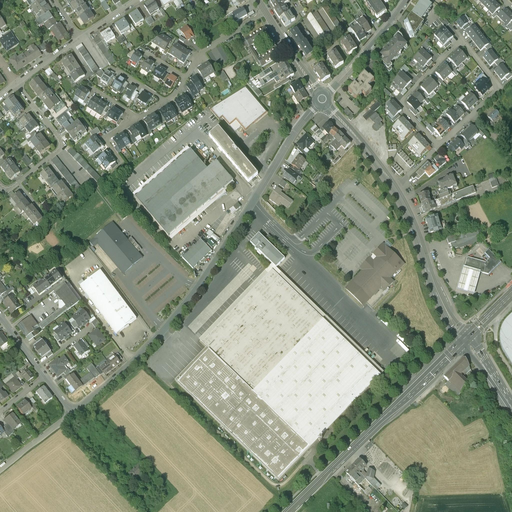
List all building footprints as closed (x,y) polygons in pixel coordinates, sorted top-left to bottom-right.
[(39,0),(32,5),(36,11),(34,12),(37,16),(45,10),(49,8),(44,0),(39,0)] [(69,6),(74,12),(75,11),(85,5),(81,0),(77,0),(78,0),(69,6)] [(268,0),(275,10),(283,5),(288,2),(286,0),(268,0)] [(364,0),(364,1),(366,3),(365,4),(374,17),(375,16),(377,18),(384,13),(384,12),(385,11),(379,3),(377,0),(364,0)] [(423,0),(412,15),(421,21),(432,6),(423,0)] [(489,11),(495,4),(491,0),(485,7),(489,11)] [(105,1),(100,4),(105,11),(110,9),(105,1)] [(153,1),(144,7),(150,16),(159,10),(157,7),(156,8),(154,5),(155,5),(153,1)] [(85,5),(75,11),(79,18),(89,12),(90,11),(88,8),(91,5),(89,2),(85,5)] [(495,4),(489,11),(493,15),(496,12),(500,8),(495,4)] [(283,5),(275,10),(274,10),(279,19),(280,19),(282,21),(281,21),(284,26),(285,26),(285,27),(290,24),(290,23),(295,20),(294,19),(294,18),(293,16),(290,12),(288,13),(283,5)] [(234,15),(232,15),(236,22),(246,15),(243,9),(239,11),(234,15)] [(45,10),(37,16),(39,19),(47,13),(45,10)] [(335,17),(330,10),(325,13),(330,20),(335,17)] [(503,13),(498,18),(503,22),(510,15),(506,10),(503,13)] [(143,21),(137,11),(130,16),(136,26),(143,21)] [(39,19),(36,21),(39,25),(44,22),(43,22),(44,21),(47,25),(46,26),(48,30),(50,29),(57,25),(49,12),(47,13),(39,19)] [(89,12),(79,18),(84,24),(94,18),(89,12)] [(332,34),(317,12),(312,15),(327,37),(332,34)] [(327,37),(312,15),(310,13),(306,16),(324,43),(329,40),(327,37)] [(412,15),(407,22),(406,21),(405,21),(404,22),(405,23),(404,24),(410,38),(414,37),(413,36),(415,34),(419,29),(418,29),(420,26),(421,26),(423,23),(421,21),(412,15)] [(511,16),(510,15),(503,22),(507,26),(511,22),(511,21),(511,16)] [(335,17),(330,20),(335,28),(340,25),(335,17)] [(440,17),(433,23),(437,27),(441,24),(443,22),(440,17)] [(465,22),(462,18),(456,23),(461,30),(462,29),(467,24),(465,22)] [(366,22),(363,19),(356,23),(358,26),(364,35),(371,30),(366,22)] [(124,20),(115,26),(122,35),(126,33),(125,32),(130,29),(124,20)] [(57,25),(50,29),(52,32),(54,31),(57,36),(55,37),(58,42),(68,36),(59,23),(57,25)] [(421,26),(420,26),(418,29),(419,29),(415,34),(413,36),(414,37),(410,38),(407,39),(408,41),(413,55),(421,47),(423,45),(425,43),(429,38),(425,34),(430,28),(423,23),(421,26)] [(364,35),(358,26),(351,30),(354,34),(359,42),(366,37),(364,35)] [(189,31),(187,27),(183,29),(183,30),(181,32),(187,41),(190,39),(192,38),(193,37),(193,36),(189,31)] [(470,30),(466,33),(473,42),(481,36),(474,27),(470,30)] [(265,28),(245,40),(246,42),(249,47),(250,46),(269,34),(265,28)] [(443,28),(434,36),(439,41),(448,33),(443,28)] [(115,38),(109,30),(101,35),(105,40),(107,43),(115,38)] [(305,42),(297,30),(289,35),(297,47),(298,46),(307,59),(314,54),(306,41),(305,42)] [(3,38),(0,40),(0,41),(7,52),(17,45),(12,38),(14,37),(11,33),(3,38)] [(439,41),(439,42),(443,46),(443,47),(449,42),(453,38),(452,38),(448,33),(439,41)] [(398,34),(393,39),(395,40),(393,42),(384,51),(385,52),(383,53),(382,54),(383,66),(388,70),(392,66),(389,64),(392,61),(392,62),(396,58),(395,57),(398,54),(399,54),(402,50),(406,46),(404,44),(405,43),(404,43),(404,42),(401,37),(398,34)] [(163,36),(151,43),(160,49),(166,39),(163,36)] [(488,45),(481,36),(473,42),(480,51),(485,48),(488,45)] [(349,38),(341,43),(349,55),(357,50),(349,38)] [(166,39),(160,49),(164,52),(166,49),(171,42),(166,39)] [(406,46),(402,50),(399,54),(398,54),(395,57),(396,58),(392,62),(392,61),(389,64),(392,66),(398,72),(400,70),(402,67),(404,65),(413,55),(408,41),(404,43),(405,43),(404,44),(406,46)] [(254,52),(250,46),(249,47),(246,42),(243,44),(248,52),(249,51),(251,54),(254,52)] [(45,43),(40,47),(42,51),(43,52),(48,48),(45,43)] [(36,48),(35,48),(33,45),(28,49),(31,53),(25,56),(25,57),(29,63),(40,56),(39,54),(39,53),(36,48)] [(181,48),(176,45),(174,48),(169,55),(174,58),(181,48)] [(181,48),(174,58),(179,61),(185,51),(181,48)] [(259,60),(257,61),(260,65),(261,67),(281,55),(277,48),(266,56),(259,60)] [(422,50),(413,60),(418,64),(427,54),(422,50)] [(463,55),(458,50),(453,54),(462,63),(466,59),(463,55)] [(134,51),(127,55),(128,57),(131,59),(135,53),(134,51)] [(185,51),(179,61),(184,64),(186,62),(190,54),(185,51)] [(336,51),(328,56),(336,69),(344,64),(336,51)] [(486,54),(483,57),(486,62),(494,56),(490,51),(486,54)] [(137,53),(135,53),(131,59),(130,61),(132,63),(131,65),(135,68),(142,58),(139,56),(140,55),(137,53)] [(259,60),(255,54),(252,56),(259,66),(260,65),(257,61),(259,60)] [(418,64),(423,69),(425,66),(426,65),(430,60),(432,59),(427,54),(418,64)] [(462,63),(453,54),(448,59),(452,63),(457,68),(462,63)] [(71,55),(61,62),(66,69),(67,68),(75,63),(76,62),(71,55)] [(25,57),(19,61),(16,56),(10,60),(17,71),(29,63),(25,57)] [(494,56),(486,62),(490,67),(494,63),(498,60),(494,56)] [(375,59),(367,67),(371,71),(379,63),(375,59)] [(142,68),(141,70),(145,72),(145,71),(148,73),(150,71),(153,66),(154,64),(151,62),(150,63),(147,61),(146,62),(142,68)] [(286,62),(282,64),(282,63),(279,65),(280,66),(278,67),(281,70),(280,70),(282,74),(290,69),(286,62)] [(75,63),(67,68),(71,75),(80,69),(75,63)] [(457,68),(452,63),(450,65),(452,67),(456,71),(458,69),(457,68)] [(214,73),(208,64),(203,67),(209,77),(214,73)] [(322,65),(314,70),(322,82),(330,77),(322,65)] [(452,73),(444,65),(440,69),(447,77),(452,73)] [(498,68),(494,71),(498,76),(505,70),(502,65),(498,68)] [(209,77),(203,67),(198,70),(201,75),(204,80),(209,77)] [(456,71),(452,67),(450,69),(456,76),(458,74),(456,71)] [(159,68),(153,77),(159,81),(160,80),(162,77),(164,74),(166,71),(163,70),(159,68)] [(261,79),(272,72),(269,68),(258,74),(261,79)] [(71,75),(68,77),(72,85),(85,76),(80,69),(71,75)] [(280,75),(278,76),(280,80),(285,77),(286,80),(288,79),(294,75),(290,69),(282,74),(280,75)] [(447,77),(440,69),(435,73),(443,81),(447,77)] [(505,70),(498,76),(501,81),(505,78),(509,75),(505,70)] [(100,72),(96,74),(97,77),(101,79),(105,74),(103,73),(102,71),(100,72)] [(109,73),(107,71),(105,74),(101,79),(100,81),(107,85),(113,76),(113,75),(114,74),(110,72),(109,73)] [(223,71),(218,74),(223,82),(228,79),(223,71)] [(278,71),(265,79),(267,82),(278,76),(280,75),(278,71)] [(364,73),(358,80),(359,81),(355,84),(354,83),(348,90),(352,94),(352,95),(356,99),(362,93),(366,96),(371,90),(368,87),(374,81),(369,76),(369,77),(364,73)] [(402,73),(393,83),(397,87),(406,77),(402,73)] [(489,81),(483,74),(478,78),(481,81),(485,85),(489,81)] [(171,75),(165,85),(171,89),(177,79),(171,75)] [(198,82),(195,78),(195,77),(192,79),(192,80),(190,81),(192,84),(198,93),(203,90),(202,89),(198,82)] [(285,77),(280,80),(279,82),(273,86),(275,90),(289,81),(288,79),(286,80),(285,77)] [(397,87),(402,91),(404,89),(406,87),(410,83),(411,81),(406,77),(397,87)] [(38,78),(29,85),(34,92),(43,85),(38,78)] [(116,83),(112,89),(119,93),(122,88),(126,82),(119,78),(116,83)] [(438,87),(430,78),(425,83),(433,91),(438,87)] [(256,84),(253,79),(246,83),(253,91),(261,86),(259,82),(256,84)] [(446,86),(439,79),(437,81),(439,82),(443,88),(446,86)] [(481,81),(480,82),(479,81),(475,85),(476,86),(474,87),(476,90),(479,94),(479,93),(482,96),(486,92),(486,91),(489,88),(485,85),(481,81)] [(303,89),(298,82),(290,87),(295,94),(303,89)] [(433,91),(425,83),(420,87),(428,96),(433,91)] [(198,93),(192,84),(187,87),(190,93),(193,97),(194,97),(199,94),(198,93)] [(43,85),(34,92),(39,98),(48,91),(43,85)] [(130,86),(127,91),(128,91),(125,96),(127,98),(127,99),(130,101),(131,99),(136,92),(137,89),(134,87),(133,89),(130,86)] [(85,90),(80,87),(74,96),(79,99),(85,90)] [(267,113),(245,87),(213,107),(235,132),(241,127),(245,131),(252,126),(267,113)] [(295,94),(293,95),(298,103),(308,97),(307,97),(303,89),(295,94)] [(48,91),(39,98),(44,104),(54,96),(49,90),(48,91)] [(85,90),(79,99),(84,102),(86,98),(90,93),(85,90)] [(469,92),(470,94),(475,99),(477,96),(471,90),(469,92)] [(151,98),(142,93),(140,97),(138,100),(141,102),(140,102),(143,104),(146,106),(151,98)] [(424,100),(417,93),(415,95),(414,95),(412,98),(419,105),(424,100)] [(470,94),(466,98),(473,106),(477,101),(475,99),(470,94)] [(54,96),(44,104),(53,116),(65,107),(56,95),(54,96)] [(185,96),(180,99),(187,111),(192,107),(190,104),(185,96)] [(427,99),(424,96),(421,98),(428,104),(430,102),(427,99)] [(13,97),(4,104),(3,105),(5,108),(3,109),(7,114),(19,105),(13,97)] [(98,101),(94,98),(93,98),(90,103),(87,108),(92,111),(98,101)] [(419,105),(412,98),(409,100),(409,101),(407,103),(411,107),(415,111),(416,111),(420,107),(419,105)] [(473,106),(466,98),(461,102),(468,110),(473,106)] [(187,111),(180,99),(175,102),(176,104),(181,112),(182,114),(187,111)] [(98,101),(92,111),(96,114),(103,104),(98,101)] [(370,110),(363,117),(366,121),(369,118),(372,122),(376,119),(379,116),(374,112),(380,106),(380,105),(377,101),(369,108),(370,110)] [(394,118),(401,110),(393,101),(386,107),(388,109),(387,110),(390,113),(394,118)] [(103,104),(96,114),(101,117),(104,112),(107,107),(103,104)] [(295,109),(290,112),(293,117),(298,114),(297,113),(303,110),(299,104),(294,108),(295,109)] [(19,105),(10,112),(15,118),(24,111),(19,105)] [(171,108),(170,105),(165,109),(172,120),(177,117),(176,115),(171,108)] [(65,107),(53,116),(55,119),(68,110),(65,107)] [(415,111),(411,107),(409,110),(415,116),(418,113),(416,111),(415,111)] [(452,111),(459,119),(464,114),(461,111),(457,107),(452,111)] [(110,114),(108,118),(112,121),(118,112),(114,109),(110,114)] [(172,120),(165,109),(159,112),(161,114),(166,122),(167,123),(172,120)] [(494,109),(487,116),(490,120),(494,123),(501,116),(494,109)] [(68,110),(55,119),(62,128),(63,127),(62,127),(67,123),(69,126),(74,123),(67,114),(69,112),(68,110)] [(459,119),(452,111),(451,110),(446,115),(450,119),(454,123),(459,119)] [(118,112),(112,121),(117,124),(120,120),(123,115),(118,112)] [(446,115),(444,113),(442,115),(442,116),(448,121),(450,119),(446,115)] [(24,119),(20,122),(24,128),(25,128),(34,121),(29,115),(24,119)] [(158,121),(154,115),(149,118),(156,128),(161,125),(158,121)] [(448,121),(442,116),(440,118),(447,124),(449,122),(448,121)] [(83,135),(76,140),(77,141),(75,143),(74,142),(75,144),(93,130),(83,117),(77,121),(86,132),(86,133),(87,134),(84,136),(83,135)] [(149,118),(144,121),(148,127),(150,132),(156,128),(149,118)] [(407,123),(402,118),(393,127),(397,130),(395,131),(400,136),(402,135),(405,139),(414,130),(409,125),(407,123)] [(382,125),(376,119),(373,122),(376,125),(374,126),(373,127),(372,128),(373,129),(375,131),(376,131),(378,130),(382,125)] [(449,127),(442,120),(437,125),(444,132),(449,127)] [(34,121),(25,128),(30,134),(33,131),(38,127),(34,121)] [(65,131),(74,142),(75,143),(77,141),(76,140),(83,135),(84,136),(87,134),(86,133),(86,132),(77,121),(75,124),(65,131)] [(329,122),(326,125),(326,124),(324,126),(322,128),(324,130),(327,134),(328,135),(329,133),(334,128),(329,122)] [(143,131),(139,125),(134,128),(139,136),(141,140),(146,136),(143,131)] [(433,129),(429,125),(426,128),(432,134),(435,131),(433,129)] [(444,132),(437,125),(433,129),(435,131),(440,136),(444,132)] [(478,133),(471,125),(466,130),(473,138),(478,133)] [(94,130),(90,133),(93,138),(95,137),(100,133),(97,128),(94,130)] [(139,136),(134,128),(129,131),(132,136),(134,139),(139,136)] [(322,128),(316,134),(318,137),(324,132),(323,131),(324,130),(322,128)] [(339,132),(334,128),(329,133),(331,135),(334,138),(339,132)] [(257,176),(218,129),(209,137),(248,183),(257,176)] [(466,130),(460,135),(465,139),(468,143),(473,138),(466,130)] [(334,138),(334,139),(335,141),(329,148),(332,151),(344,138),(339,132),(334,138)] [(40,134),(36,138),(30,142),(35,148),(45,140),(40,134)] [(127,139),(124,134),(118,137),(125,148),(130,145),(130,144),(127,139)] [(31,137),(26,141),(29,143),(30,142),(36,138),(34,135),(31,137)] [(306,135),(302,138),(302,139),(301,141),(300,141),(296,144),(303,150),(308,145),(309,147),(313,142),(306,135)] [(423,140),(418,135),(409,143),(412,147),(411,148),(416,153),(417,152),(420,155),(429,147),(425,142),(423,140)] [(93,138),(85,145),(89,150),(99,142),(95,137),(93,138)] [(125,148),(118,137),(113,141),(117,147),(120,151),(125,148)] [(344,138),(332,151),(333,151),(335,153),(341,146),(345,149),(350,143),(344,138)] [(456,139),(450,145),(455,151),(459,147),(461,149),(464,147),(460,143),(456,139)] [(45,140),(35,148),(40,155),(50,147),(45,140)] [(463,141),(462,140),(460,143),(464,147),(466,149),(468,147),(467,146),(463,141)] [(99,142),(89,150),(94,155),(100,150),(103,147),(99,142)] [(131,193),(133,196),(189,150),(186,147),(131,193)] [(207,170),(190,150),(135,197),(169,237),(223,191),(206,170),(207,170)] [(414,164),(401,150),(397,154),(410,168),(414,164)] [(102,156),(98,159),(102,165),(111,158),(107,152),(102,156)] [(32,163),(26,155),(23,157),(24,158),(30,165),(32,163)] [(437,163),(440,167),(446,163),(446,161),(444,159),(442,159),(439,155),(434,159),(437,163)] [(306,161),(298,156),(291,165),(294,167),(299,170),(306,161)] [(30,165),(24,158),(21,161),(27,167),(30,165)] [(111,158),(102,165),(106,170),(110,167),(115,163),(111,158)] [(10,160),(0,167),(5,173),(14,166),(15,166),(10,160)] [(207,170),(206,170),(223,191),(224,192),(233,184),(232,183),(233,182),(216,162),(207,170)] [(427,162),(416,173),(418,175),(416,177),(417,179),(418,179),(425,173),(424,172),(431,167),(427,162)] [(403,171),(395,163),(391,167),(399,175),(403,171)] [(14,166),(5,173),(11,180),(20,173),(14,166)] [(429,177),(435,172),(431,167),(424,172),(425,173),(429,177)] [(48,169),(40,175),(41,176),(40,176),(43,180),(44,179),(46,182),(54,176),(48,169)] [(293,174),(288,170),(283,177),(293,184),(297,178),(297,177),(293,174)] [(299,175),(295,172),(293,174),(297,177),(297,178),(300,180),(302,177),(299,175)] [(59,183),(54,176),(46,182),(47,183),(46,184),(49,186),(52,189),(53,188),(59,183)] [(446,181),(438,184),(442,192),(438,194),(440,199),(449,196),(447,190),(453,188),(453,187),(456,186),(453,176),(445,179),(446,181)] [(494,178),(489,180),(492,188),(497,186),(494,178)] [(287,183),(282,180),(279,185),(283,188),(287,183)] [(59,183),(53,188),(58,195),(66,189),(61,182),(59,183)] [(439,200),(433,202),(436,209),(475,193),(472,187),(449,196),(440,199),(439,200)] [(282,191),(278,188),(275,193),(274,191),(268,199),(275,204),(278,201),(288,208),(287,209),(293,202),(291,200),(290,201),(280,193),(282,191)] [(58,195),(56,197),(59,201),(62,199),(65,203),(73,197),(66,189),(58,195)] [(19,192),(12,197),(14,200),(13,200),(17,205),(24,199),(19,192)] [(428,192),(418,195),(421,203),(429,201),(430,203),(433,202),(439,200),(438,196),(429,200),(428,196),(429,196),(428,192)] [(17,205),(16,206),(19,209),(16,211),(19,215),(23,212),(30,206),(24,199),(17,205)] [(429,201),(421,203),(425,213),(436,209),(433,202),(430,203),(429,201)] [(30,206),(23,212),(26,215),(29,219),(37,212),(31,205),(30,206)] [(29,219),(31,222),(32,221),(35,224),(37,223),(41,219),(42,219),(37,212),(29,219)] [(439,223),(437,216),(434,217),(434,216),(429,218),(429,219),(425,220),(426,224),(427,223),(429,230),(428,230),(429,234),(434,233),(434,234),(439,232),(438,231),(446,229),(444,222),(439,223)] [(112,223),(90,242),(95,248),(98,245),(121,272),(137,258),(138,259),(140,257),(140,256),(138,253),(141,250),(131,238),(127,241),(112,223)] [(477,229),(465,233),(467,238),(469,245),(481,241),(477,229)] [(458,241),(467,238),(465,233),(456,235),(458,241)] [(285,259),(259,234),(250,243),(255,248),(255,249),(257,252),(258,251),(272,264),(276,268),(285,259)] [(454,236),(446,238),(448,244),(450,244),(456,242),(454,236)] [(458,241),(456,242),(458,248),(469,245),(467,238),(458,241)] [(200,240),(182,257),(193,268),(211,251),(200,240)] [(376,252),(375,252),(371,257),(370,257),(366,262),(365,262),(360,267),(360,268),(363,270),(360,273),(360,274),(357,277),(356,277),(356,278),(353,281),(352,281),(346,288),(345,289),(363,306),(363,305),(370,298),(374,294),(377,290),(377,291),(378,290),(381,287),(385,290),(393,282),(389,278),(392,275),(393,275),(393,274),(396,271),(397,272),(397,271),(403,265),(404,265),(386,247),(385,247),(382,251),(379,248),(376,252)] [(485,263),(468,258),(467,258),(464,267),(480,271),(480,272),(488,275),(499,264),(500,262),(488,250),(487,251),(485,253),(490,258),(485,263)] [(272,264),(199,340),(206,347),(174,380),(278,481),(384,372),(276,268),(272,264)] [(474,272),(465,269),(464,268),(464,267),(463,266),(457,289),(474,294),(480,272),(478,272),(478,273),(477,271),(475,271),(474,272)] [(56,271),(53,273),(52,273),(50,275),(56,283),(62,279),(56,271)] [(136,319),(100,271),(80,286),(116,334),(136,319)] [(56,283),(50,275),(47,278),(47,277),(44,279),(45,280),(50,287),(56,283)] [(50,287),(45,280),(42,282),(41,281),(38,283),(39,284),(45,292),(50,287)] [(65,283),(54,291),(55,294),(67,285),(65,283)] [(39,284),(36,286),(36,285),(33,287),(36,292),(39,296),(45,292),(39,284)] [(67,285),(55,294),(65,306),(68,311),(79,302),(67,285)] [(5,300),(2,302),(11,314),(19,308),(13,300),(15,299),(12,295),(5,300)] [(65,306),(39,325),(42,330),(68,311),(65,306)] [(83,310),(78,314),(85,325),(87,323),(87,322),(90,320),(83,310)] [(85,325),(78,314),(72,318),(74,321),(78,326),(79,328),(82,326),(83,326),(84,326),(85,325)] [(511,315),(502,326),(500,332),(499,339),(500,345),(502,351),(511,367),(511,315)] [(26,321),(25,320),(17,326),(26,337),(34,331),(32,329),(37,325),(31,317),(26,321)] [(65,324),(59,328),(67,339),(69,337),(69,336),(72,333),(71,332),(67,327),(65,324)] [(67,339),(59,328),(54,332),(57,335),(60,340),(61,341),(64,339),(65,339),(65,340),(67,339)] [(97,330),(89,336),(97,346),(105,340),(97,330)] [(37,344),(34,346),(38,352),(46,346),(42,340),(37,344)] [(81,343),(78,345),(78,344),(75,347),(82,356),(88,351),(87,349),(86,349),(83,345),(81,343)] [(46,346),(38,352),(42,358),(46,356),(51,352),(46,346)] [(113,369),(120,363),(119,361),(115,356),(107,362),(113,369)] [(64,357),(56,363),(55,361),(49,365),(52,369),(54,372),(58,377),(63,373),(65,371),(66,370),(63,366),(68,362),(64,357)] [(463,358),(453,368),(460,374),(469,366),(467,362),(465,358),(463,358)] [(104,375),(113,369),(107,362),(99,368),(103,374),(104,375)] [(91,364),(86,368),(90,373),(79,382),(82,387),(83,387),(94,378),(94,379),(100,374),(95,369),(91,364)] [(460,374),(453,368),(444,377),(448,382),(445,385),(457,397),(460,394),(462,396),(466,391),(463,388),(468,381),(473,377),(473,374),(472,373),(469,375),(470,376),(466,380),(460,374)] [(27,369),(25,370),(24,371),(20,374),(19,375),(22,379),(24,378),(27,382),(33,377),(30,373),(27,369)] [(79,382),(73,374),(71,376),(67,379),(67,380),(71,385),(68,388),(72,394),(82,387),(79,382)] [(14,378),(6,384),(13,393),(21,387),(16,380),(14,378)] [(52,398),(43,387),(36,393),(45,404),(52,398)] [(31,409),(24,401),(16,407),(23,415),(31,409)] [(18,422),(12,414),(3,421),(6,425),(7,425),(8,424),(12,429),(13,430),(17,427),(15,425),(18,422)] [(12,429),(8,424),(7,425),(6,425),(4,427),(5,429),(8,433),(12,429)] [(359,459),(353,466),(359,472),(361,470),(363,471),(365,469),(363,468),(366,466),(359,459)] [(138,464),(128,474),(134,480),(144,471),(138,464)] [(359,472),(353,466),(345,473),(348,475),(347,476),(349,479),(350,478),(353,481),(356,478),(354,477),(359,472)] [(374,473),(369,470),(366,477),(370,479),(369,483),(371,485),(372,479),(373,479),(374,473)] [(371,485),(363,492),(366,495),(371,490),(373,487),(371,485)] [(143,493),(138,497),(145,505),(150,500),(143,493)]
